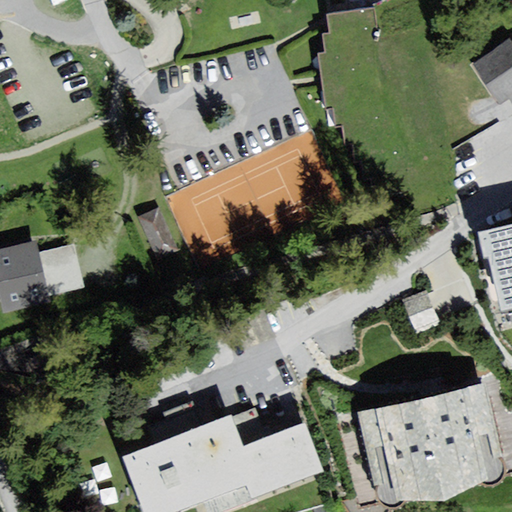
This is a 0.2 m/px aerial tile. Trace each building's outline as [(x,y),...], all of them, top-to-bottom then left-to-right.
[(510,122),(511,120),(511,42),(473,71),(510,122)] [(162,265),(148,223),(129,230),(143,272),(162,265)] [(511,227),(475,236),(493,316),(511,313),(511,227)] [(30,254),(0,263),(0,328),(48,315),(30,254)] [(416,346),(440,336),(426,302),(401,313),(416,346)] [(480,391),(351,418),(369,503),(498,479),(480,391)] [(223,423),(112,465),(129,511),(240,511),(319,480),(298,429),(235,451),(223,423)]
